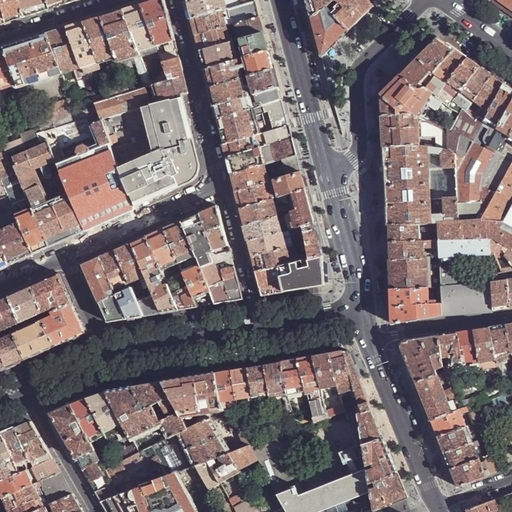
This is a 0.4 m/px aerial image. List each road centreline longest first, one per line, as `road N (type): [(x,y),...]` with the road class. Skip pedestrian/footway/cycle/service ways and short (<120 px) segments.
road 1 (tertiary): [(325,169),(356,154),(359,68),(428,0)]
road 2 (residential): [(175,0),(223,187)]
road 3 (secondary): [(437,507),(369,337)]
road 4 (secondary): [(325,169),(280,0)]
road 5 (residential): [(223,187),(65,259)]
road 6 (secondary): [(366,318),(325,169)]
road 7 (tertiary): [(111,357),(262,333)]
road 8 (residential): [(223,187),(262,333)]
road 9 (residential): [(369,337),(511,315)]
road 10 (residential): [(97,511),(32,394)]
road 11 (residential): [(116,0),(0,37)]
